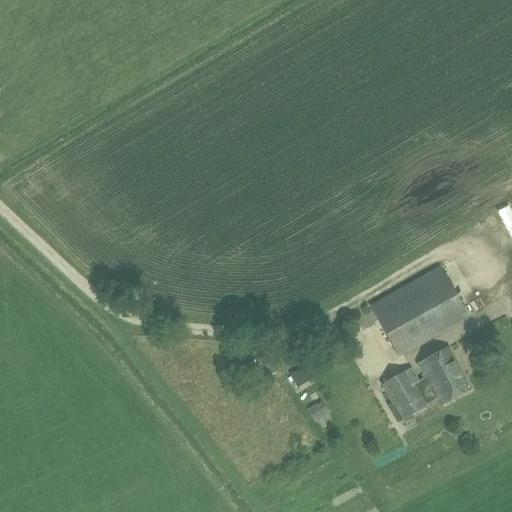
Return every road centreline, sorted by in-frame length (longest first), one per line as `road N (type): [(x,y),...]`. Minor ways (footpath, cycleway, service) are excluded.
road 1 (track): [(362,301),(281,334),(194,332),(121,316),(100,303)]
road 2 (track): [(100,303),(0,212)]
